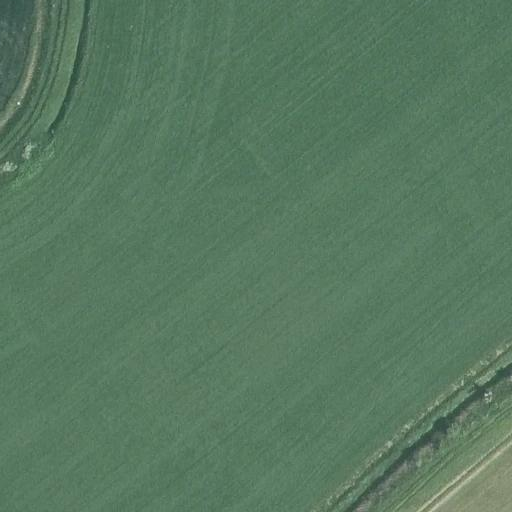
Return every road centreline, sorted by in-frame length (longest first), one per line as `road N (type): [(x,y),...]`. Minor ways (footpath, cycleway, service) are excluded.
road 1 (track): [(0,154),(48,89),(62,0)]
road 2 (track): [(511,402),(386,511)]
